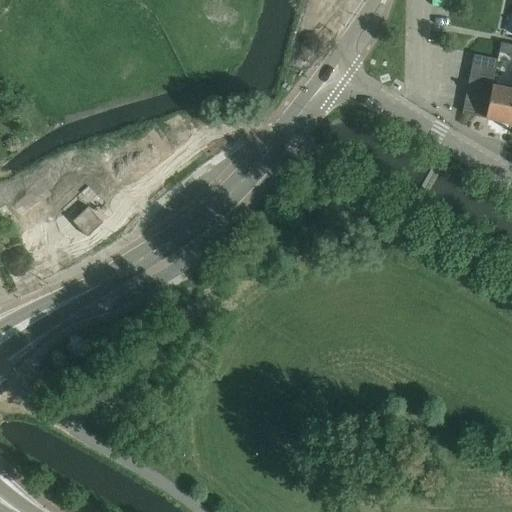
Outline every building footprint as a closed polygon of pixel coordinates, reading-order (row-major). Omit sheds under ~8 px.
[(511,44),(502,43),(500,53),(511,55),(511,44)] [(475,55),(473,68),(496,72),(499,60),(498,60),(492,59),(475,55)] [(473,68),(470,79),(494,84),(496,72),(473,68)] [(470,79),(468,91),(492,95),(493,87),(494,84),(470,79)] [(489,107),(487,119),(510,124),(511,115),(511,90),(493,87),(492,95),(489,107)] [(468,91),(466,102),(489,107),(492,95),(468,91)] [(466,102),(463,114),(487,119),(489,107),(466,102)] [(89,207),(73,221),(88,237),(104,223),(89,207)]
